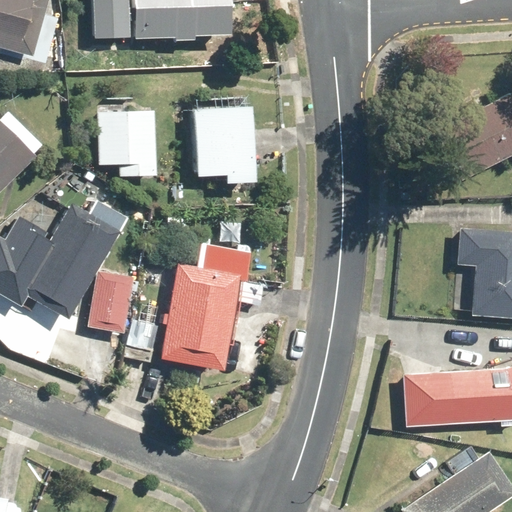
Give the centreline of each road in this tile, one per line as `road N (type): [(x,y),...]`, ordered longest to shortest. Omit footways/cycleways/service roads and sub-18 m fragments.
road 1 (residential): [(277,505),(310,418),(335,303),(343,167),(330,0)]
road 2 (residential): [(0,390),(277,505)]
